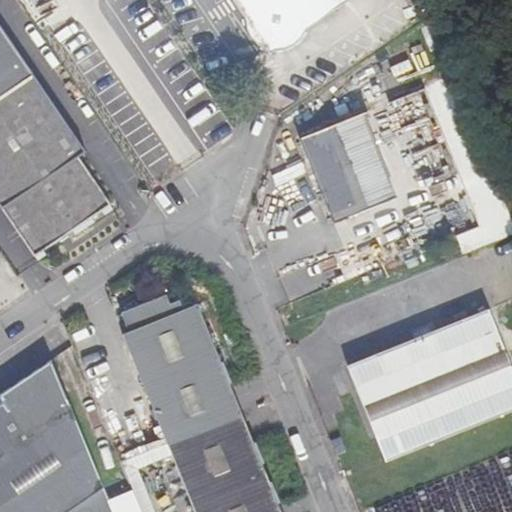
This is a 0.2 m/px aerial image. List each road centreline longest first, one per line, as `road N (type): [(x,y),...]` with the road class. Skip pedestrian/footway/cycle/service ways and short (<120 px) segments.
road 1 (residential): [(195,239),(219,249),(238,271),(334,511)]
road 2 (residential): [(0,345),(142,247),(195,239)]
road 3 (unknown): [(265,113),(372,28),(383,0)]
road 4 (unclassified): [(195,239),(265,113)]
road 5 (unknown): [(265,113),(258,68),(215,0)]
